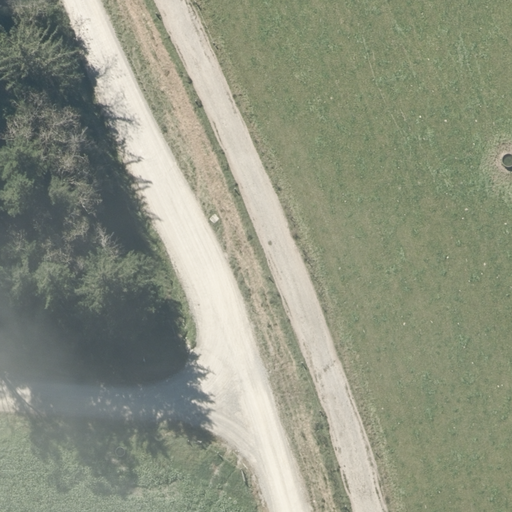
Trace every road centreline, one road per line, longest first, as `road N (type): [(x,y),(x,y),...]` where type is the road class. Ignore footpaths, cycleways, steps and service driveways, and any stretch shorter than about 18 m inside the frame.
road 1 (unclassified): [(261,397),(83,0)]
road 2 (unclassified): [(0,382),(261,397)]
road 3 (unclassified): [(296,511),(261,397)]
